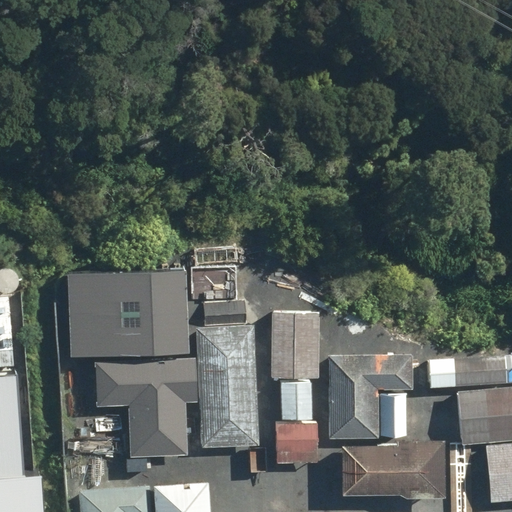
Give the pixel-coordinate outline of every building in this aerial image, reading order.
[(249,232),(196,288),(207,299),(196,312),(246,359),(264,340),(273,348),(292,327),(299,333),(326,304),(249,232)] [(223,353),(131,264),(96,301),(188,390),(223,353)] [(0,511),(43,511),(39,463),(28,464),(21,362),(0,362),(0,511)] [(415,391),(372,389),(368,466),(411,468),(415,391)] [(511,417),(479,420),(484,474),(511,472),(511,417)] [(183,434),(74,442),(80,510),(188,501),(183,434)]
